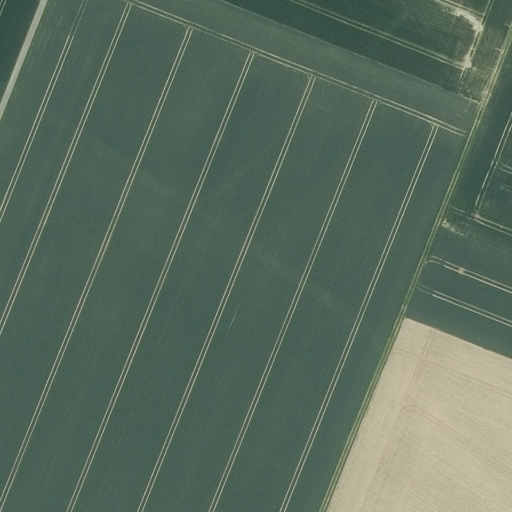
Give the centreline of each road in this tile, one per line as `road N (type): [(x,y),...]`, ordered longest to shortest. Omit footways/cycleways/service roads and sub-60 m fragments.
road 1 (track): [(321,511),(511,32)]
road 2 (track): [(0,113),(44,0)]
